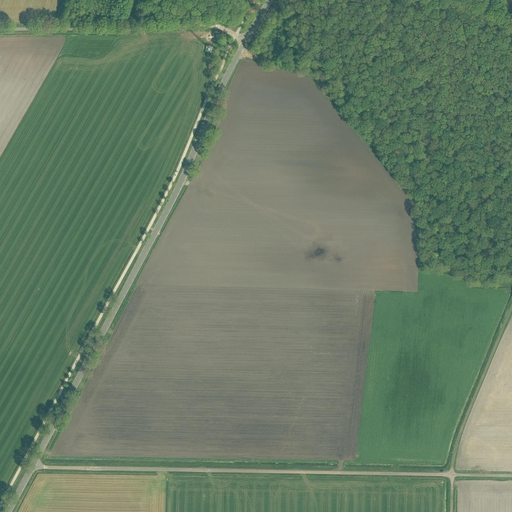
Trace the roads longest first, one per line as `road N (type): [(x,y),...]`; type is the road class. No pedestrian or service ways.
road 1 (unclassified): [(511,475),(32,463)]
road 2 (primary): [(32,463),(174,195),(245,40)]
road 3 (unclassified): [(0,29),(198,24),(245,40)]
road 4 (track): [(451,511),(454,450),(511,303)]
